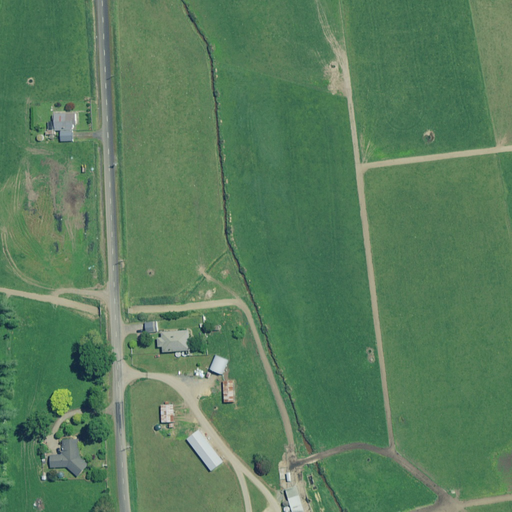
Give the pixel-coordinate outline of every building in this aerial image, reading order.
[(55,114),(55,121),(48,121),(48,130),(55,130),(62,130),(62,141),(73,141),(73,124),(76,124),(76,114),(55,114)] [(156,332),(155,322),(145,323),(146,333),(156,332)] [(191,350),(189,330),(162,333),(163,338),(158,338),(159,347),(163,347),(164,353),(191,350)] [(228,361),(216,355),(210,369),(222,374),(228,361)] [(234,382),(224,382),(225,402),(235,402),(234,382)] [(174,415),(174,405),(162,405),(162,423),(174,422),(174,415)] [(224,462),(200,430),(188,439),(212,471),(224,462)] [(79,456),(78,439),(63,440),(64,455),(50,456),(51,468),(67,467),(79,476),(89,465),(79,456)] [(304,511),(297,487),(287,490),(293,511),(304,511)]
